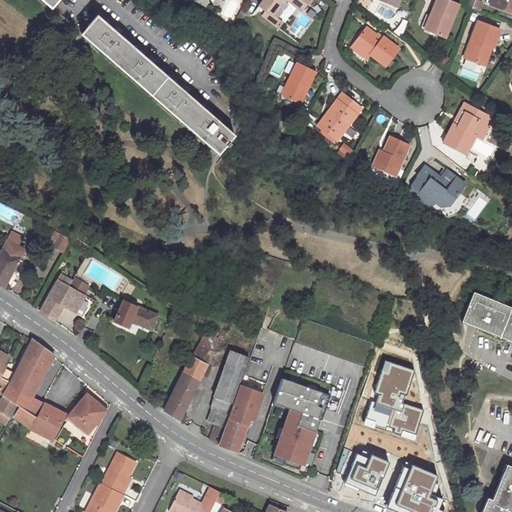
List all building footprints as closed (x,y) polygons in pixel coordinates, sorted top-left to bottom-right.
[(263,0),(259,6),(265,11),(272,16),(274,14),(284,0),(287,0),(296,7),(298,5),(303,9),(309,0),(263,0)] [(444,37),(458,3),(449,0),(435,0),(429,15),(432,17),(427,30),(444,37)] [(511,13),(511,0),(485,0),(485,3),(511,13)] [(262,15),(278,28),(282,22),(274,14),(272,16),(265,11),(262,15)] [(425,14),(420,26),(427,30),(432,17),(429,15),(425,14)] [(182,90),(154,66),(148,61),(120,36),(114,31),(97,16),(81,34),(218,154),(234,136),(221,125),(215,119),(187,95),(182,90)] [(499,30),(477,21),(464,57),(481,64),(488,45),(492,46),(493,47),(499,30)] [(124,33),(118,27),(114,31),(120,36),(124,33)] [(398,48),(383,36),(381,39),(365,27),(352,44),(368,56),(369,54),(385,66),(398,48)] [(350,47),(366,58),(368,56),(352,44),(350,47)] [(488,45),(481,64),(485,66),(492,46),(488,45)] [(442,54),(437,62),(444,66),(449,58),(442,54)] [(157,62),(151,57),(148,61),(154,66),(157,62)] [(299,104),(315,71),(297,62),(288,78),(292,80),(284,97),(299,104)] [(288,78),(281,95),(284,97),(292,80),(288,78)] [(191,91),(185,86),(182,90),(187,95),(191,91)] [(333,111),(320,128),(336,140),(361,108),(342,93),(330,108),(333,111)] [(460,123),(469,105),(464,103),(454,120),(460,123)] [(469,105),(460,123),(454,120),(443,142),(457,150),(459,147),(467,151),(474,136),(478,138),(485,125),(489,116),(469,105)] [(320,128),(333,111),(330,108),(317,126),(320,128)] [(224,121),(218,116),(215,119),(221,125),(224,121)] [(481,140),(488,127),(485,125),(478,138),(481,140)] [(383,151),(376,168),(394,176),(409,144),(390,135),(383,151)] [(342,143),(338,149),(343,152),(347,147),(342,143)] [(343,152),(348,157),(352,151),(347,147),(343,152)] [(379,149),(371,166),(376,168),(383,151),(379,149)] [(418,176),(414,182),(415,183),(407,194),(414,200),(416,197),(427,205),(430,202),(433,204),(435,202),(440,206),(449,205),(457,194),(449,187),(456,177),(446,169),(440,177),(425,165),(417,175),(418,176)] [(457,194),(464,184),(456,177),(449,187),(457,194)] [(62,253),(70,240),(59,233),(51,246),(62,253)] [(0,284),(4,287),(24,249),(7,240),(0,254),(0,284)] [(75,313),(85,295),(58,280),(40,311),(54,321),(63,306),(75,313)] [(469,322),(494,333),(495,331),(508,336),(507,338),(511,340),(511,308),(474,292),(464,317),(470,320),(469,322)] [(96,301),(85,295),(75,313),(83,318),(88,309),(90,310),(96,301)] [(157,316),(123,301),(114,322),(128,328),(131,322),(151,330),(157,316)] [(206,363),(219,335),(206,329),(192,356),(206,363)] [(493,335),(506,341),(507,338),(508,336),(495,331),(494,333),(493,335)] [(33,398),(54,358),(54,357),(32,341),(15,374),(5,369),(0,377),(10,382),(3,396),(4,397),(18,407),(20,408),(14,417),(32,429),(32,430),(52,441),(65,415),(45,404),(37,418),(26,411),(33,398)] [(231,403),(247,358),(229,351),(213,396),(215,397),(231,403)] [(0,352),(0,394),(3,396),(10,382),(0,377),(5,369),(6,366),(4,365),(9,357),(0,352)] [(192,356),(164,410),(179,420),(182,414),(208,364),(206,363),(192,356)] [(403,430),(416,435),(424,410),(405,404),(416,370),(385,360),(374,393),(379,395),(376,403),(372,401),(364,423),(401,435),(403,430)] [(245,375),(219,446),(220,446),(237,452),(250,419),(254,420),(264,394),(247,387),(251,378),(245,375)] [(274,403),(290,409),(303,413),(299,426),(318,432),(330,396),(282,380),(274,403)] [(87,395),(77,407),(70,415),(68,417),(88,434),(106,412),(87,395)] [(0,413),(9,420),(18,407),(4,397),(0,403),(0,413)] [(223,426),(231,404),(231,403),(215,397),(207,420),(223,426)] [(26,411),(37,418),(45,404),(33,398),(26,411)] [(73,404),(66,412),(70,415),(77,407),(73,404)] [(274,456),(306,466),(318,432),(299,426),(303,413),(290,409),(274,456)] [(0,422),(5,426),(9,420),(0,413),(0,422)] [(129,477),(136,463),(117,453),(102,484),(123,495),(127,488),(124,486),(129,477)] [(370,459),(357,454),(345,483),(376,496),(390,462),(372,454),(370,459)] [(503,471),(492,499),(487,497),(480,511),(511,511),(511,466),(509,465),(506,472),(503,471)] [(404,467),(387,508),(397,511),(443,511),(439,510),(443,500),(430,495),(438,477),(413,466),(411,470),(404,467)] [(127,488),(132,478),(129,477),(124,486),(127,488)] [(101,483),(85,511),(106,511),(107,510),(111,511),(114,511),(123,495),(102,484),(101,483)] [(192,499),(178,492),(168,511),(169,511),(209,511),(220,492),(210,487),(202,504),(192,499)] [(194,495),(180,488),(178,492),(192,499),(194,495)]
